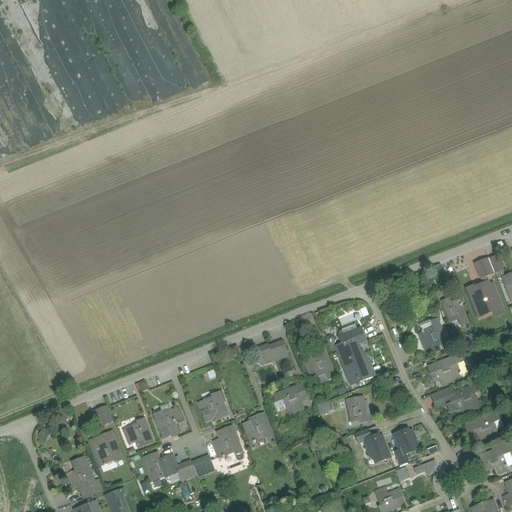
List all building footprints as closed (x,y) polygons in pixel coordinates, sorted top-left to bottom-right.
[(74,119),(80,126),(117,112),(127,104),(120,96),(118,89),(111,92),(106,95),(104,93),(99,96),(103,107),(97,100),(92,102),(91,99),(84,90),(78,73),(69,77),(71,83),(66,88),(63,85),(62,85),(74,119)] [(497,257),(490,260),(495,274),(503,271),(497,257)] [(488,260),(475,265),(481,280),(495,274),(490,260),(488,261),(488,260)] [(511,275),(503,278),(511,300),(511,275)] [(485,284),(468,291),(477,313),(483,310),(485,313),(494,310),(496,314),(499,315),(502,314),(503,311),(498,298),(496,299),(493,292),(495,292),(492,285),(487,288),(485,284)] [(459,301),(452,304),(450,299),(443,302),(450,321),(457,318),(461,327),(468,324),(459,301)] [(312,316),(304,319),(307,326),(315,322),(312,316)] [(437,320),(420,327),(422,334),(419,335),(425,349),(432,346),(434,353),(441,350),(439,346),(446,343),(437,320)] [(361,329),(340,338),(342,345),(345,351),(358,346),(366,342),(361,329)] [(283,343),(270,348),(269,346),(256,351),(261,365),(274,360),(275,362),(288,357),(283,343)] [(358,346),(345,351),(342,345),(336,347),(350,383),(357,380),(358,383),(375,377),(370,364),(369,365),(366,359),(364,360),(358,346)] [(317,352),(310,355),(312,362),(306,364),(312,380),(319,378),(318,375),(325,373),(328,382),(335,379),(324,352),(318,354),(317,352)] [(460,356),(430,367),(433,374),(431,375),(434,382),(441,379),(443,386),(461,379),(459,372),(456,373),(454,366),(463,363),(460,356)] [(145,382),(138,384),(142,393),(148,390),(145,382)] [(453,395),(451,396),(452,399),(454,403),(447,405),(450,412),(461,408),(464,415),(480,408),(477,401),(475,402),(472,396),(477,394),(474,387),(453,395)] [(297,389),(275,398),(277,405),(286,401),(289,408),(287,409),(289,416),(303,410),(300,403),(307,401),(305,394),(300,396),(297,389)] [(451,389),(432,397),(437,409),(445,406),(444,403),(452,399),(451,396),(453,395),(451,389)] [(219,395),(212,398),(214,402),(207,405),(206,402),(199,405),(206,423),(213,421),(214,423),(221,420),(219,416),(226,413),(219,395)] [(355,399),(348,401),(351,420),(359,419),(360,424),(367,422),(363,400),(356,402),(355,399)] [(330,401),(317,406),(321,415),(333,410),(330,401)] [(174,404),(162,409),(164,413),(176,409),(174,404)] [(108,409),(96,414),(102,427),(113,423),(108,409)] [(171,416),(164,418),(162,414),(155,417),(163,435),(169,432),(172,439),(179,436),(174,423),(180,420),(177,411),(170,414),(171,416)] [(497,414),(470,425),(473,432),(468,434),(471,441),(480,437),(483,444),(499,438),(496,431),(503,428),(497,414)] [(275,443),(264,417),(262,418),(260,420),(258,421),(257,419),(250,422),(251,424),(244,427),(251,445),(258,442),(258,440),(264,437),(268,446),(275,443)] [(139,428),(133,431),(132,429),(125,431),(130,445),(137,443),(139,449),(146,447),(145,442),(151,439),(144,421),(137,424),(139,428)] [(367,430),(355,435),(359,444),(364,442),(364,441),(371,438),(367,430)] [(233,431),(226,434),(225,431),(218,434),(221,441),(214,444),(221,459),(228,457),(227,455),(233,452),(235,456),(242,454),(233,431)] [(405,431),(394,436),(400,451),(402,456),(405,455),(413,452),(412,447),(417,445),(412,432),(407,434),(405,431)] [(113,438),(107,441),(105,437),(98,439),(104,455),(97,458),(101,467),(104,466),(104,467),(106,466),(106,465),(108,464),(107,462),(114,460),(115,464),(122,461),(113,438)] [(371,438),(364,441),(364,442),(371,458),(376,456),(379,463),(390,458),(382,437),(377,440),(375,437),(371,438)] [(104,455),(98,439),(91,442),(97,458),(104,455)] [(508,440),(491,447),(494,452),(505,448),(510,446),(508,440)] [(494,452),(483,457),(485,464),(481,465),(484,472),(495,468),(497,475),(507,471),(506,468),(511,465),(505,448),(494,452)] [(402,456),(400,451),(395,453),(400,466),(408,463),(405,455),(402,456)] [(172,457),(160,462),(158,455),(144,460),(153,483),(166,478),(167,479),(179,474),(177,469),(172,457)] [(438,456),(420,463),(421,466),(428,463),(431,469),(438,466),(436,460),(439,459),(438,456)] [(209,458),(192,465),(197,477),(198,479),(215,472),(209,458)] [(95,484),(85,459),(78,462),(82,473),(76,476),(75,474),(68,477),(73,490),(80,488),(83,494),(94,490),(92,485),(95,484)] [(192,465),(192,463),(184,466),(190,480),(197,477),(192,465)] [(409,465),(395,471),(398,477),(412,472),(409,465)] [(190,480),(184,466),(177,469),(179,474),(182,483),(190,480)] [(412,472),(398,477),(400,482),(414,477),(412,472)] [(94,490),(83,494),(85,500),(104,492),(102,487),(94,490)] [(399,492),(388,496),(385,489),(376,493),(379,500),(381,499),(383,506),(379,507),(380,511),(388,511),(400,507),(397,500),(402,499),(399,492)] [(115,500),(108,502),(112,511),(123,511),(128,510),(120,492),(113,495),(115,500)] [(496,511),(493,501),(472,510),(472,511),(496,511)] [(100,511),(97,503),(75,511),(100,511)]
